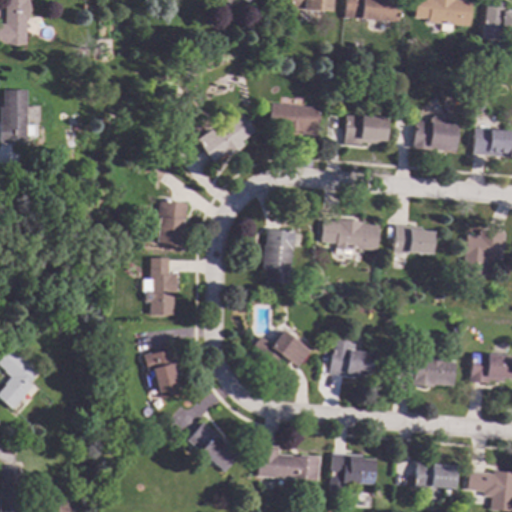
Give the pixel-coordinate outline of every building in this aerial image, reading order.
[(25,0),(25,20),(23,20),(23,43),(12,46),(3,43),(3,44),(0,44),(0,24),(2,24),(2,0),(25,0)] [(327,0),(327,12),(284,8),(284,0),(327,0)] [(394,0),(392,22),(339,17),(340,0),(394,0)] [(467,0),(465,25),(424,22),(425,18),(411,17),(412,0),(467,0)] [(482,0),(501,1),(501,10),(511,10),(511,32),(503,32),(503,33),(495,32),(494,40),(479,39),(482,0)] [(23,124),(31,124),(31,135),(23,135),(23,143),(0,143),(0,90),(23,90),(23,124)] [(481,102),(482,105),(480,110),(477,111),(475,111),(472,109),(471,106),(473,101),(476,100),(481,102)] [(315,107),(313,135),(297,134),(298,131),(279,130),(279,128),(266,127),(268,103),(315,107)] [(251,132),(239,140),(241,144),(225,156),(222,153),(209,162),(193,139),(208,128),(211,132),(237,113),(251,132)] [(445,115),(444,123),(453,124),(451,151),(407,148),(408,143),(409,144),(411,120),(427,121),(427,113),(445,115)] [(383,118),(381,144),(358,142),(357,144),(340,143),(342,114),(383,118)] [(511,130),(511,141),(511,152),(511,157),(468,153),(470,128),(511,130)] [(184,203),(181,224),(178,224),(175,245),(152,242),(156,199),(184,203)] [(339,218),(339,220),(358,221),(358,223),(375,225),(373,250),(348,248),(348,255),(337,254),(338,247),(331,247),(332,243),(316,242),(318,220),(333,221),(334,218),(339,218)] [(417,227),(417,230),(429,231),(427,253),(405,251),(405,254),(388,252),(390,224),(417,227)] [(290,230),(289,249),(288,249),(285,283),(262,282),(263,272),(258,271),(260,244),(262,244),(263,228),(290,230)] [(500,233),(498,259),(481,257),(479,278),(458,276),(462,234),(475,235),(476,230),(500,233)] [(43,277),(32,277),(32,259),(40,259),(40,256),(43,256),(43,277)] [(166,273),(173,273),(172,295),(170,295),(170,315),(145,315),(145,301),(141,301),(141,289),(145,289),(145,257),(166,257),(166,273)] [(9,273),(0,273),(0,259),(10,259),(9,273)] [(505,265),(507,268),(507,272),(504,275),(499,274),(497,271),(497,267),(500,264),(505,265)] [(284,303),(283,311),(275,310),(276,302),(284,303)] [(305,350),(293,367),(278,356),(271,365),(255,354),(258,350),(250,344),(256,335),(268,344),(279,330),(305,350)] [(345,341),(344,343),(350,343),(349,350),(369,353),(365,379),(324,373),(328,344),(330,345),(331,339),(345,341)] [(35,370),(24,382),(28,386),(8,409),(0,402),(0,386),(2,384),(1,383),(7,376),(1,371),(1,370),(0,369),(0,354),(7,346),(35,370)] [(180,392),(156,398),(149,371),(144,372),(140,354),(149,352),(149,353),(168,348),(180,392)] [(511,356),(509,378),(501,378),(501,381),(486,379),(485,383),(466,381),(468,352),(511,356)] [(439,356),(438,361),(451,362),(449,386),(430,384),(430,387),(408,385),(409,377),(392,375),(394,357),(426,359),(426,355),(439,356)] [(236,454),(220,472),(195,451),(196,450),(184,439),(198,422),(236,454)] [(275,448),(275,453),(316,456),(314,480),(253,476),(254,463),(253,463),(254,446),(275,448)] [(358,455),(358,458),(370,459),(368,484),(340,482),(339,492),(325,491),(328,452),(358,455)] [(431,461),(430,464),(452,466),(450,488),(430,487),(429,489),(411,487),(413,467),(411,467),(412,462),(408,461),(408,460),(431,461)] [(15,511),(0,511),(0,465),(15,466),(15,511)] [(511,471),(511,481),(509,510),(487,508),(488,496),(479,495),(480,491),(463,489),(465,471),(490,473),(490,470),(511,471)]
